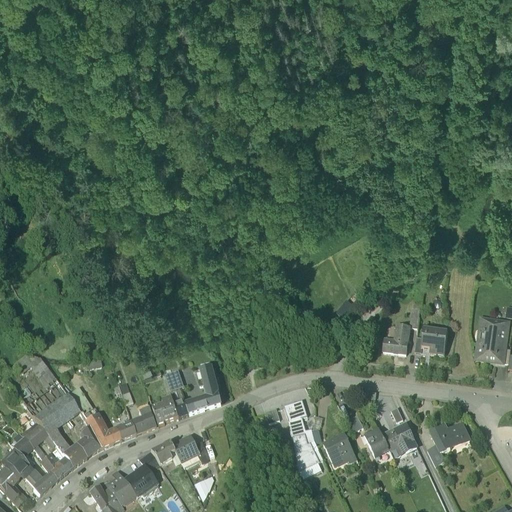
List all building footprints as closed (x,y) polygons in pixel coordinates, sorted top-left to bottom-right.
[(413,307),(410,331),(418,332),(421,308),(413,307)] [(343,308),(336,317),(348,327),(356,318),(343,308)] [(493,327),(482,325),(480,336),(485,337),(484,344),(479,343),(477,357),(479,358),(479,362),(496,365),(498,351),(504,352),(508,327),(493,325),(493,327)] [(410,331),(397,329),(394,347),(384,345),(383,355),(406,358),(410,331)] [(448,335),(424,332),(423,341),(421,351),(422,351),(430,352),(429,357),(436,358),(437,353),(445,355),(448,335)] [(504,352),(498,351),(496,365),(509,367),(510,358),(510,353),(504,352)] [(14,368),(22,378),(42,363),(31,355),(14,368)] [(100,364),(86,367),(87,372),(101,370),(100,364)] [(216,371),(215,366),(205,369),(206,373),(211,372),(213,378),(220,377),(219,371),(216,371)] [(145,370),(147,380),(155,378),(154,368),(145,370)] [(165,377),(171,396),(181,392),(185,391),(179,372),(165,377)] [(213,378),(211,372),(206,373),(203,374),(202,374),(206,386),(205,386),(208,401),(210,411),(221,408),(215,387),(213,378)] [(8,389),(33,422),(67,399),(57,385),(38,399),(22,378),(8,389)] [(79,392),(67,399),(76,412),(87,404),(79,392)] [(184,400),(181,392),(171,396),(173,404),(184,400)] [(121,398),(125,409),(133,406),(129,395),(121,398)] [(33,422),(45,437),(52,433),(78,415),(76,412),(67,399),(33,422)] [(184,400),(173,404),(175,409),(185,406),(184,400)] [(159,410),(153,412),(159,429),(165,427),(165,426),(190,418),(185,406),(175,409),(173,404),(172,401),(162,404),(164,409),(159,411),(159,410)] [(201,401),(185,406),(190,418),(210,411),(208,401),(202,403),(201,401)] [(96,419),(87,404),(76,412),(78,415),(85,425),(85,424),(96,419)] [(307,419),(302,404),(284,409),(289,425),(299,421),(302,420),(307,419)] [(150,410),(139,415),(141,421),(131,425),(131,427),(135,438),(157,430),(150,410)] [(265,414),(268,426),(279,423),(276,411),(265,414)] [(391,414),(397,425),(403,422),(397,411),(391,414)] [(112,447),(101,427),(96,419),(85,424),(89,432),(90,433),(101,452),(112,447)] [(358,419),(346,424),(353,438),(364,431),(358,419)] [(304,436),(312,434),(312,432),(305,433),(302,420),(299,421),(302,436),(304,436)] [(299,421),(289,425),(291,439),(293,440),(303,438),(302,436),(299,421)] [(315,421),(312,434),(315,446),(322,444),(319,432),(321,423),(315,421)] [(131,427),(116,433),(120,444),(135,438),(131,427)] [(405,428),(382,439),(390,454),(390,455),(397,452),(400,458),(416,451),(405,428)] [(462,428),(447,435),(445,431),(431,438),(437,449),(441,457),(450,453),(449,451),(461,445),(460,444),(467,440),(462,428)] [(45,437),(39,430),(25,442),(33,452),(37,448),(43,443),(48,440),(45,437)] [(90,433),(89,432),(82,437),(84,439),(85,441),(84,443),(83,443),(93,457),(101,452),(90,433)] [(52,433),(45,437),(48,440),(52,446),(59,441),(52,433)] [(312,434),(304,436),(307,447),(315,446),(312,434)] [(371,435),(364,439),(375,462),(376,461),(376,460),(388,454),(389,455),(390,454),(382,439),(380,434),(372,437),(371,435)] [(303,438),(293,440),(295,449),(307,447),(304,436),(302,436),(303,438)] [(349,445),(345,437),(323,447),(332,465),(346,459),(349,466),(357,462),(348,445),(349,445)] [(195,448),(191,439),(173,448),(176,456),(182,466),(200,457),(195,448)] [(52,446),(48,440),(43,443),(51,452),(55,449),(52,446)] [(69,453),(60,441),(59,441),(52,446),(55,449),(62,459),(69,453)] [(33,452),(25,442),(13,451),(22,461),(33,452)] [(69,453),(62,459),(66,463),(73,472),(93,457),(83,443),(69,453)] [(171,445),(150,455),(159,469),(173,463),(171,459),(171,458),(176,456),(173,448),(171,445)] [(202,445),(195,448),(200,457),(201,460),(206,458),(202,445)] [(307,447),(295,449),(299,474),(323,462),(315,446),(307,447)] [(37,448),(33,452),(37,457),(41,454),(37,448)] [(437,449),(427,454),(433,466),(443,461),(441,457),(437,449)] [(46,461),(41,454),(37,457),(42,464),(46,461)] [(171,459),(173,463),(176,469),(182,466),(176,456),(171,459)] [(42,464),(41,465),(46,471),(54,465),(49,459),(46,461),(42,464)] [(10,474),(10,475),(17,483),(21,478),(25,482),(33,475),(22,462),(10,474)] [(60,468),(56,463),(54,465),(46,471),(50,476),(56,485),(73,472),(66,463),(60,468)] [(209,467),(212,477),(217,476),(214,465),(209,467)] [(0,475),(0,490),(4,495),(12,488),(17,483),(10,475),(10,474),(6,470),(0,475)] [(157,490),(144,470),(124,485),(125,486),(134,499),(136,501),(142,498),(143,500),(157,490)] [(33,475),(25,482),(34,491),(33,492),(40,499),(56,485),(50,476),(43,483),(34,474),(33,475)] [(124,485),(117,475),(112,478),(115,483),(116,483),(120,489),(125,486),(124,485)] [(125,486),(120,489),(116,483),(115,483),(107,489),(109,491),(117,503),(121,509),(130,502),(130,501),(134,499),(125,486)] [(203,483),(195,487),(199,497),(208,493),(203,483)] [(25,502),(12,488),(4,495),(18,509),(25,502)] [(102,496),(98,489),(90,494),(101,511),(103,511),(110,508),(102,496)] [(117,503),(109,491),(102,496),(110,508),(117,503)] [(110,508),(103,511),(122,511),(121,509),(117,503),(110,508)]
